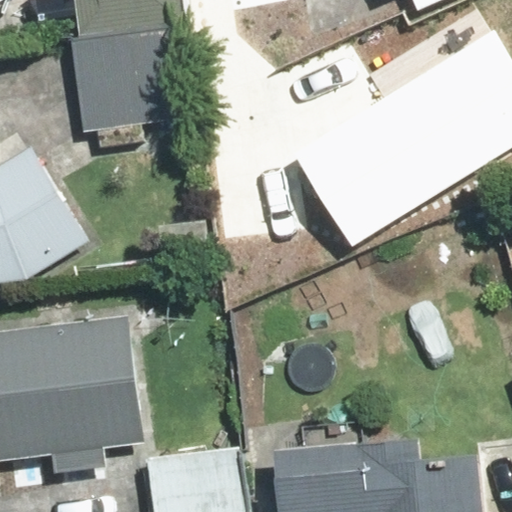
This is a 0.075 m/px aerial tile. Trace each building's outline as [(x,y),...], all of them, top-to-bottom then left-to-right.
[(182,0),(73,0),(78,36),(186,24),(182,0)] [(225,0),(231,61),(204,62),(211,96),(258,90),(256,71),(300,67),(294,0),(225,0)] [(454,0),(412,0),(418,14),(454,0)] [(511,58),(492,29),(300,158),(363,251),(511,150),(511,58)] [(145,142),(143,126),(180,121),(169,30),(68,43),(79,133),(100,131),(101,147),(145,142)] [(262,98),(202,108),(211,162),(271,151),(262,98)] [(0,283),(24,280),(88,244),(31,145),(0,163),(0,283)] [(0,456),(51,450),(51,469),(106,468),(105,444),(143,440),(130,316),(0,330),(0,456)] [(511,384),(511,344),(501,348),(511,384)] [(409,435),(276,446),(281,511),(486,511),(479,456),(439,459),(434,478),(415,476),(409,435)] [(251,511),(247,446),(150,453),(154,511),(251,511)]
